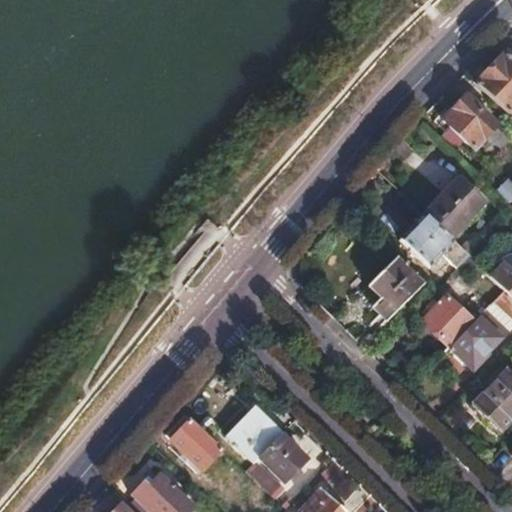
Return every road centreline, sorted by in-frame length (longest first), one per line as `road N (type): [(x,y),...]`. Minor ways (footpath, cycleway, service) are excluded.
road 1 (residential): [(258,272),(499,0)]
road 2 (residential): [(504,511),(258,272)]
road 3 (residential): [(213,323),(407,511)]
road 4 (residential): [(49,511),(213,323)]
